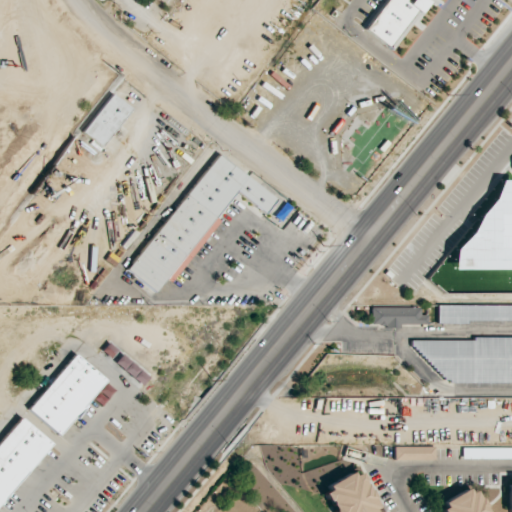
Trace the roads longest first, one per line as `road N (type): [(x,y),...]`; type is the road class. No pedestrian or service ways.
road 1 (secondary): [(142,511),(511,62)]
road 2 (residential): [(360,245),(77,0)]
